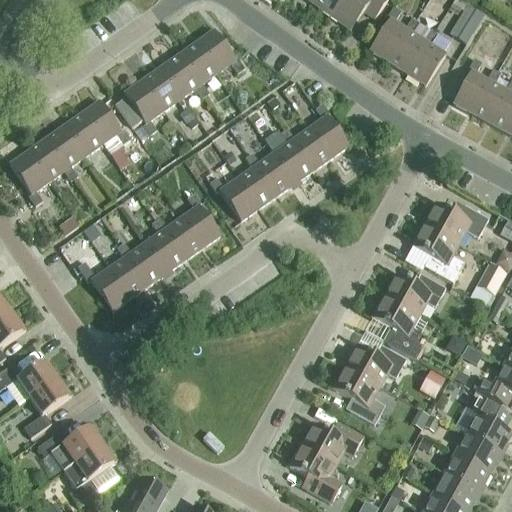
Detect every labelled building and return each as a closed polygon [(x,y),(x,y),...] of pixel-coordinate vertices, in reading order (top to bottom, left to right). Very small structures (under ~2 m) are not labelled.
[(314,0),(310,5),(330,19),(343,0),(314,0)] [(372,0),(343,0),(330,19),(350,34),(363,15),(373,22),(388,2),(385,0),(373,0),(372,0)] [(453,6),(464,13),(449,36),(465,46),(482,18),(456,1),(453,6)] [(408,34),(404,32),(394,25),(400,15),(393,10),(386,20),(389,22),(369,54),(388,66),(408,34)] [(426,46),(423,44),(412,37),(418,27),(411,22),(404,32),(408,34),(388,66),(406,77),(426,46)] [(426,46),(406,77),(425,89),(445,58),(430,48),(437,38),(429,33),(423,44),(426,46)] [(213,34),(195,47),(216,77),(230,68),(237,78),(244,73),(237,63),(234,65),(213,34)] [(195,47),(177,59),(199,90),(195,92),(201,101),(204,99),(208,96),(202,87),(216,77),(195,47)] [(177,59),(159,72),(181,103),(195,92),(199,90),(177,59)] [(490,85),(486,83),(475,77),(481,66),(473,62),(467,73),(470,74),(452,107),(472,118),(490,85)] [(159,72),(141,85),(163,115),(181,103),(159,72)] [(509,96),(505,94),(494,87),(500,77),(492,73),(486,83),(490,85),(472,118),(491,128),(509,96)] [(511,134),(511,83),(505,94),(509,96),(491,128),(510,139),(511,134)] [(125,101),(115,108),(131,132),(142,124),(145,128),(143,129),(149,138),(156,133),(150,124),(163,115),(141,85),(123,97),(125,101)] [(80,118),(102,148),(108,144),(116,139),(122,148),(129,143),(123,134),(120,136),(98,105),(80,118)] [(308,132),(329,163),(348,150),(326,120),(329,118),(322,108),(315,113),(321,123),(308,132)] [(188,111),(178,118),(185,127),(186,126),(195,120),(188,111)] [(84,161),(102,148),(80,118),(62,130),(84,161)] [(71,170),(84,161),(62,130),(45,143),(72,182),(77,179),(71,170)] [(329,163),(308,132),(294,142),(287,131),(283,134),(311,175),(329,163)] [(294,188),(311,175),(283,134),(280,136),(287,147),(272,157),(294,188)] [(27,155),(49,186),(64,175),(70,184),(72,182),(45,143),(27,155)] [(49,186),(27,155),(9,168),(30,199),(28,201),(34,210),(42,205),(35,195),(49,186)] [(276,200),(294,188),(272,157),(259,167),(251,156),(248,159),(276,200)] [(258,212),(276,200),(248,159),(245,161),(252,171),(237,182),(258,212)] [(258,212),(237,182),(224,191),(217,181),(209,186),(216,196),(219,195),(240,225),(258,212)] [(180,221),(202,252),(219,240),(198,209),(201,207),(194,197),(186,203),(193,213),(180,221)] [(422,228),(458,248),(465,236),(477,242),(488,223),(463,209),(457,219),(434,207),(422,228)] [(202,252),(180,221),(166,232),(159,221),(155,224),(184,265),(202,252)] [(511,224),(508,222),(500,237),(511,244),(511,224)] [(166,277),(184,265),(155,224),(151,227),(158,237),(144,247),(166,277)] [(92,227),(82,234),(89,244),(99,237),(92,227)] [(451,261),(458,248),(422,228),(411,250),(433,263),(427,273),(452,287),(463,267),(451,261)] [(166,277),(144,247),(131,256),(124,246),(119,249),(148,290),(166,277)] [(130,303),(148,290),(119,249),(116,251),(123,261),(108,272),(130,303)] [(130,303),(108,272),(96,281),(85,265),(77,271),(88,287),(90,285),(112,315),(130,303)] [(487,268),(475,289),(494,299),(505,278),(487,268)] [(395,278),(383,299),(419,319),(426,307),(434,312),(445,292),(424,280),(418,290),(395,278)] [(0,323),(12,315),(0,297),(0,323)] [(492,309),(501,315),(508,302),(499,297),(492,309)] [(394,334),(386,348),(414,363),(422,349),(415,345),(427,324),(419,319),(383,299),(371,321),(394,334)] [(496,325),(501,315),(492,309),(486,320),(496,325)] [(0,350),(25,333),(12,315),(0,323),(0,365),(5,362),(0,355),(0,350)] [(344,370),(379,390),(386,378),(395,383),(405,363),(384,351),(378,362),(356,349),(344,370)] [(474,369),(481,357),(465,349),(459,361),(474,369)] [(511,350),(503,367),(511,372),(511,350)] [(28,402),(58,381),(45,363),(18,381),(11,371),(0,379),(0,394),(6,390),(18,408),(28,402)] [(511,372),(503,367),(491,388),(478,380),(472,392),(506,411),(511,400),(511,372)] [(372,403),(379,390),(344,370),(332,392),(354,405),(349,415),(373,429),(384,409),(372,403)] [(426,371),(416,392),(434,400),(444,379),(426,371)] [(450,381),(463,387),(467,379),(455,372),(450,381)] [(58,381),(28,402),(41,420),(23,432),(30,442),(51,428),(44,418),(71,399),(58,381)] [(464,437),(500,457),(511,436),(504,432),(510,421),(475,402),(469,413),(475,417),(464,437)] [(300,449),(336,468),(343,456),(351,461),(362,441),(336,426),(330,437),(312,427),(300,449)] [(62,475),(104,447),(91,428),(64,447),(57,437),(36,451),(44,462),(50,457),(62,475)] [(489,477),(500,457),(464,437),(453,457),(489,477)] [(104,447),(62,475),(75,493),(69,498),(76,508),(96,493),(89,484),(116,465),(104,447)] [(336,468),(300,449),(288,470),(305,480),(299,490),(330,507),(341,488),(329,481),(336,468)] [(478,496),(489,477),(453,457),(442,477),(478,496)] [(458,511),(469,511),(478,496),(442,477),(431,497),(458,511)] [(156,511),(166,495),(141,481),(123,511),(156,511)] [(404,494),(395,489),(390,498),(400,503),(404,494)] [(458,511),(431,497),(422,511),(458,511)] [(394,511),(399,504),(390,500),(383,511),(394,511)]
